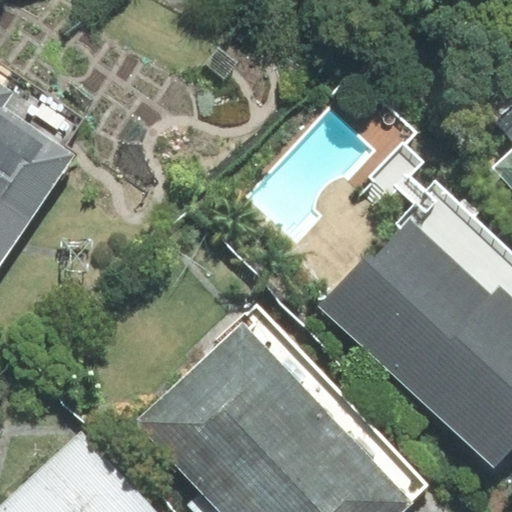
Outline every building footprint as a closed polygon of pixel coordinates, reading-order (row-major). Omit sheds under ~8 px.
[(0,246),(57,158),(0,120),(0,101),(1,100),(0,99),(0,246)] [(511,137),(476,173),(511,208),(511,137)] [(511,269),(422,185),(305,311),(478,472),(511,435),(511,269)] [(250,310),(123,425),(201,511),(396,511),(417,493),(250,310)] [(0,496),(0,511),(133,511),(67,437),(0,496)]
